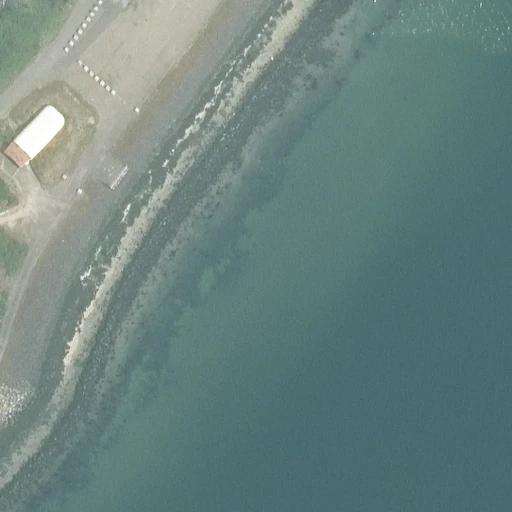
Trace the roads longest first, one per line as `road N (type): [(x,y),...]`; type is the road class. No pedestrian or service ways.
road 1 (track): [(0,345),(32,248),(119,117),(46,56)]
road 2 (track): [(0,108),(87,0)]
